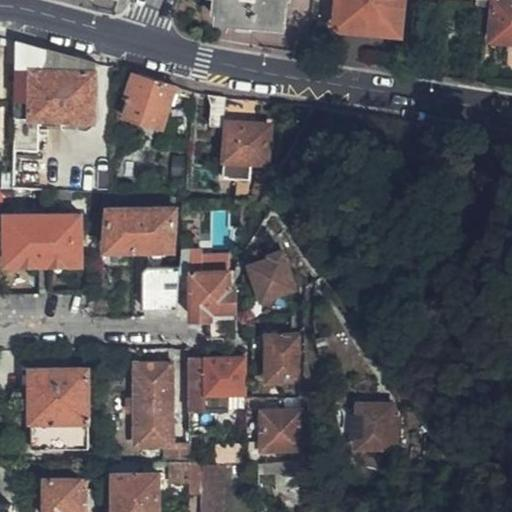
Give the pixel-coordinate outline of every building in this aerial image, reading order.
[(282,23),(284,0),(215,0),(215,15),(230,16),(230,18),(282,23)] [(337,0),(336,13),(351,15),(350,23),(382,27),(383,18),(398,20),(399,0),(337,0)] [(511,37),(511,0),(492,0),(490,34),(511,37)] [(336,13),(335,22),(350,23),(351,15),(336,13)] [(398,20),(383,18),(382,27),(397,28),(398,20)] [(102,68),(32,65),(33,122),(103,121),(102,68)] [(177,84),(137,72),(123,111),(163,125),(177,84)] [(225,96),(208,93),(211,122),(222,122),(225,96)] [(238,195),(248,196),(252,159),(264,160),(269,124),(229,120),(224,173),(240,174),(238,195)] [(145,193),(114,192),(100,192),(98,194),(98,203),(145,202),(145,193)] [(189,194),(187,194),(176,193),(176,201),(176,211),(189,212),(189,194)] [(170,248),(170,208),(104,209),(104,249),(170,248)] [(79,263),(79,215),(5,215),(5,263),(79,263)] [(267,257),(258,234),(257,236),(249,254),(253,262),(267,257)] [(208,318),(209,335),(211,335),(236,334),(238,333),(238,306),(239,284),(240,267),(232,268),(232,250),(196,250),(196,244),(176,244),(176,266),(176,267),(176,295),(193,296),(192,319),(208,318)] [(271,255),(267,257),(253,262),(265,297),(296,287),(283,250),(271,254),(271,255)] [(144,309),(176,308),(176,295),(176,267),(176,266),(148,265),(142,272),(144,309)] [(270,335),(255,335),(256,348),(271,348),(271,375),(303,376),(303,331),(270,332),(270,335)] [(248,354),(192,355),(192,433),(211,433),(212,407),(234,407),(236,390),(249,390),(248,354)] [(140,442),(173,442),(173,424),(174,363),(139,362),(140,442)] [(89,444),(90,367),(34,367),(35,445),(89,444)] [(304,445),(303,406),(265,408),(267,448),(304,445)] [(369,457),(375,429),(372,428),(374,416),(340,409),(332,450),(369,457)] [(173,424),(173,442),(185,442),(186,423),(173,424)] [(225,511),(222,461),(192,461),(193,492),(201,492),(202,511),(225,511)] [(160,511),(159,470),(116,471),(115,511),(160,511)] [(85,511),(86,490),(90,489),(89,477),(48,477),(47,511),(85,511)]
